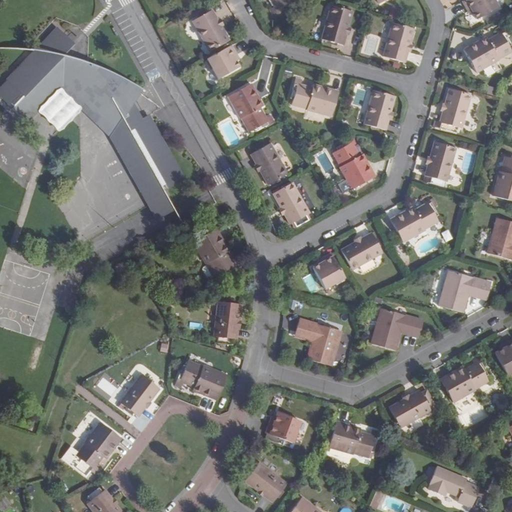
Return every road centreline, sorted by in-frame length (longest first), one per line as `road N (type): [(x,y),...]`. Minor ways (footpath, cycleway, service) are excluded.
road 1 (residential): [(261,265),(237,204),(125,0)]
road 2 (residential): [(511,312),(353,396),(257,374)]
road 3 (residential): [(419,87),(383,199),(261,265)]
road 4 (residential): [(419,87),(274,49),(257,37),(236,0)]
road 5 (residential): [(204,482),(257,374)]
